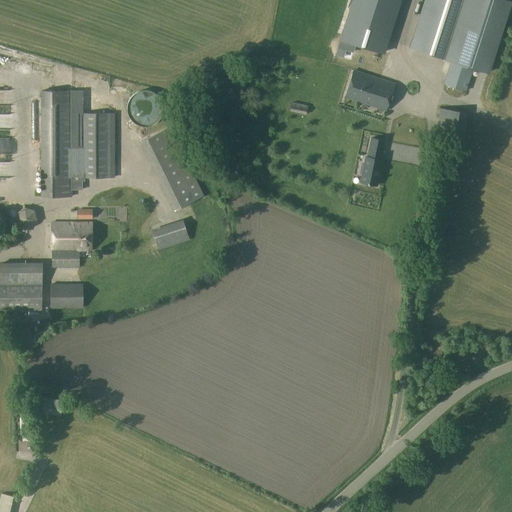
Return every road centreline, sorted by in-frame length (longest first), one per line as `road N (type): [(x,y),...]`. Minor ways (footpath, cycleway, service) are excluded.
road 1 (unclassified): [(393,452),(433,89),(511,130)]
road 2 (unclassified): [(393,452),(461,391),(511,366)]
